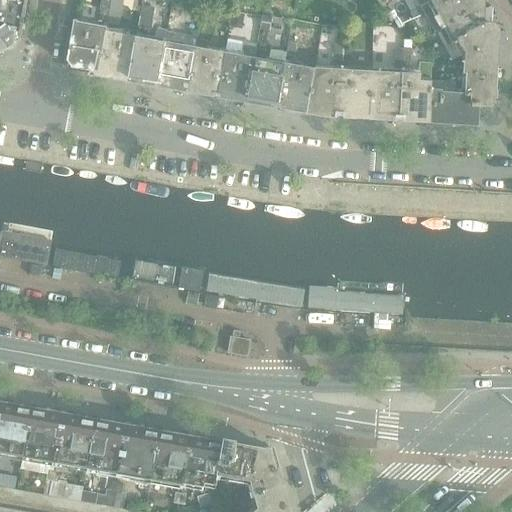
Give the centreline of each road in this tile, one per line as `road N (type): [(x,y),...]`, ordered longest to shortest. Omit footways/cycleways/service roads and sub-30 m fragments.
road 1 (residential): [(33,109),(340,162),(511,173)]
road 2 (tertiary): [(278,397),(0,348)]
road 3 (tertiary): [(489,387),(388,385),(278,397)]
road 4 (tertiary): [(278,397),(366,428),(447,437)]
road 5 (residential): [(278,397),(313,511)]
